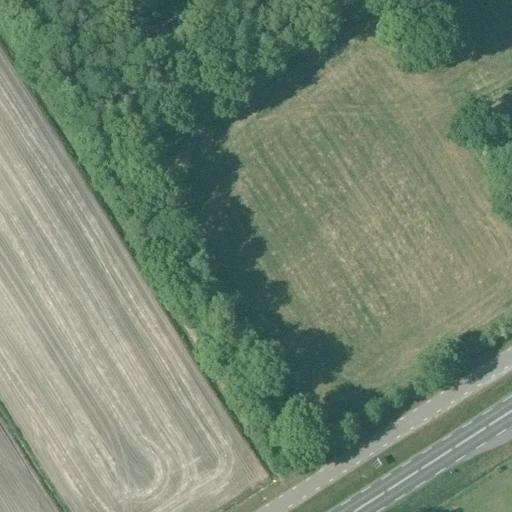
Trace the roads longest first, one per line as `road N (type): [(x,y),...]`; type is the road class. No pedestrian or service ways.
road 1 (unclassified): [(268,511),(511,356)]
road 2 (primary): [(353,511),(511,410)]
